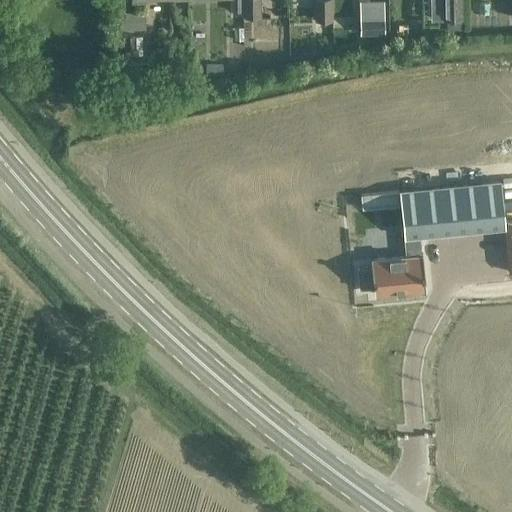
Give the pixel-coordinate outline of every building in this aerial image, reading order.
[(244,19),(243,0),(230,0),(231,19),(244,19)] [(244,0),(245,17),(261,17),(260,0),(244,0)] [(332,0),(315,0),(316,20),(333,20),(332,0)] [(444,0),(445,20),(459,19),(458,0),(444,0)] [(121,29),(146,29),(146,11),(120,12),(121,29)] [(383,14),(359,15),(360,33),(384,32),(383,14)] [(350,18),(334,18),(334,26),(350,26),(350,18)] [(356,38),(348,38),(348,46),(356,46),(356,38)] [(222,67),(206,67),(206,77),(222,77),(222,67)] [(419,235),(505,227),(509,272),(511,271),(511,219),(504,220),(500,180),(400,190),(407,256),(371,260),(371,267),(357,268),(359,288),(373,287),(374,294),(426,289),(423,255),(421,255),(419,235)] [(384,308),(382,335),(395,336),(397,309),(384,308)]
